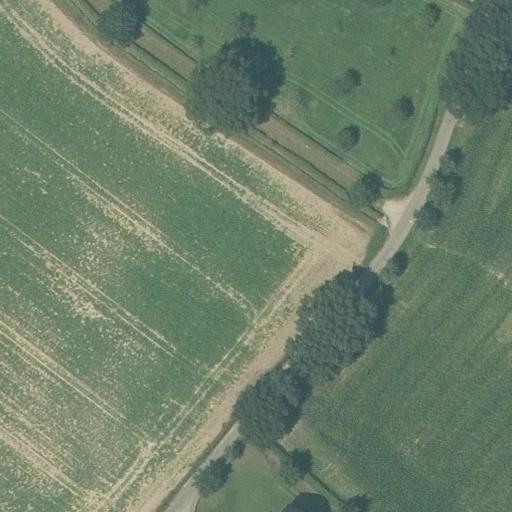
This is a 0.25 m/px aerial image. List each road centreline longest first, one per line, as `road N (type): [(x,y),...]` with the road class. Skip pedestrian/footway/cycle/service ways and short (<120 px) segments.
road 1 (unclassified): [(171,511),(400,231),(493,0)]
road 2 (track): [(407,219),(93,0)]
